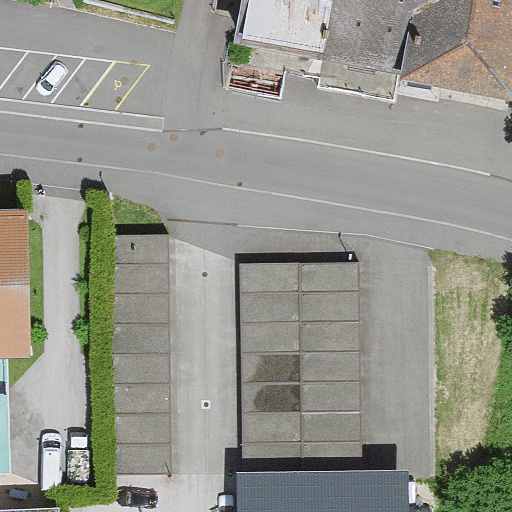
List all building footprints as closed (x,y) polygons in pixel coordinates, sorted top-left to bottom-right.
[(403,82),(511,95),(511,0),(249,0),(244,44),(405,64),(403,82)] [(27,212),(0,212),(0,471),(4,472),(3,352),(28,352),(27,212)] [(110,472),(167,472),(167,236),(110,236),(110,472)] [(246,470),(358,471),(358,267),(247,267),(246,470)] [(237,487),(237,511),(403,511),(403,484),(237,487)]
